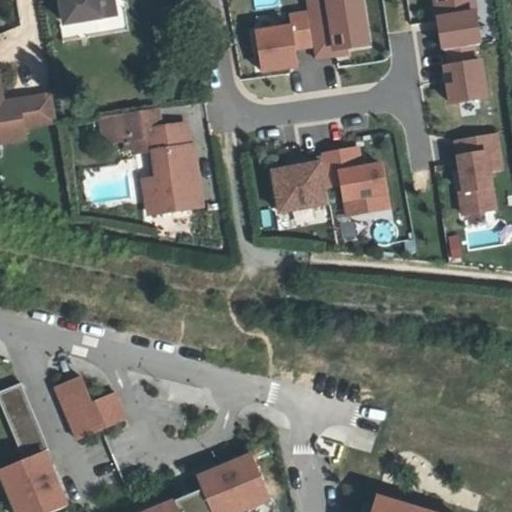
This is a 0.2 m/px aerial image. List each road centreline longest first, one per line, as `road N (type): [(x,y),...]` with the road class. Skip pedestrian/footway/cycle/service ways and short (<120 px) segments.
road 1 (residential): [(216,0),(234,104),(407,86)]
road 2 (residential): [(0,318),(148,356),(193,399)]
